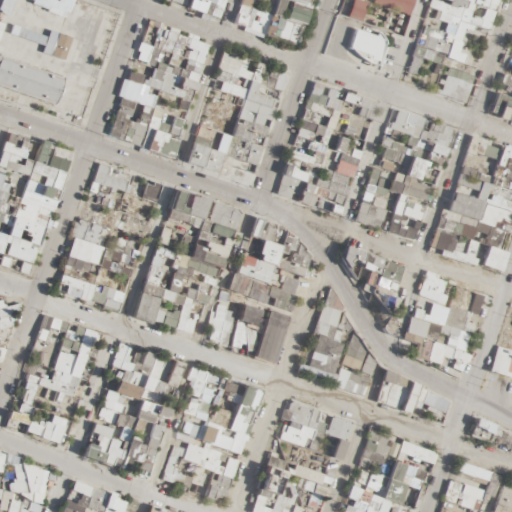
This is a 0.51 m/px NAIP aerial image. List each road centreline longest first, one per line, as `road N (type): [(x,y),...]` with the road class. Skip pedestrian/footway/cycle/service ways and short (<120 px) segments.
road 1 (residential): [(511,8),(395,317)]
road 2 (residential): [(140,0),(37,295)]
road 3 (residential): [(427,511),(511,271)]
road 4 (residential): [(256,201),(329,0)]
